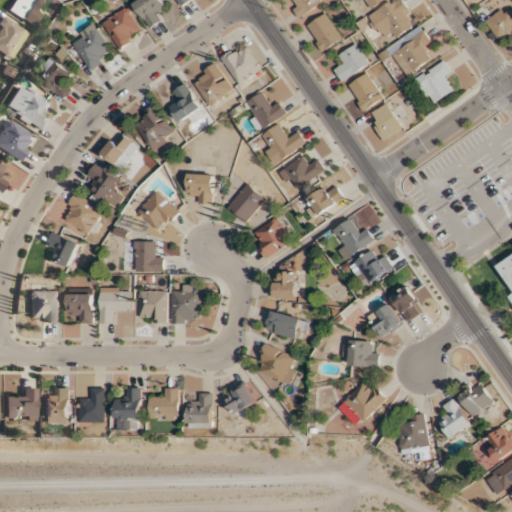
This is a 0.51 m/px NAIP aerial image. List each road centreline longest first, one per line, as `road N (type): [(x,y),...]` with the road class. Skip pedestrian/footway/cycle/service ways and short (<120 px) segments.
road 1 (tertiary): [(511,379),(248,0)]
road 2 (residential): [(0,324),(17,236),(84,127),(126,87),(249,1)]
road 3 (residential): [(206,247),(230,264),(240,293),(231,341),(216,356),(0,356)]
road 4 (residential): [(373,176),(511,79)]
